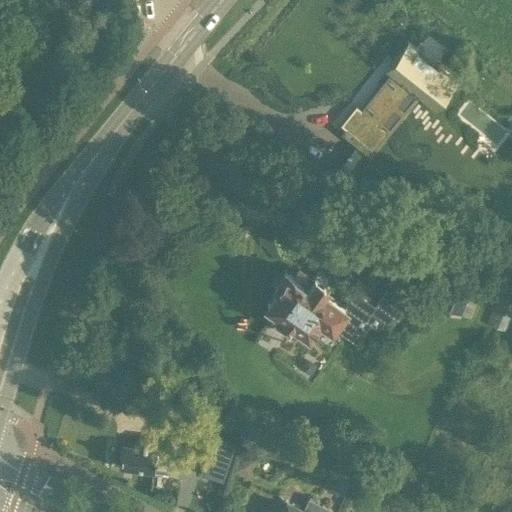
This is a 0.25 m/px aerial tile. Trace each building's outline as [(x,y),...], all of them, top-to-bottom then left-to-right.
[(355,104),(340,123),(344,127),(371,148),(386,129),(375,120),(404,84),(418,95),(434,107),(456,79),(406,39),(392,57),(384,67),(389,71),(360,107),(355,104)] [(279,286),(267,302),(277,309),(270,320),(287,333),(295,322),(316,337),(327,322),(340,333),(355,344),(360,337),(365,329),(366,329),(369,325),(379,332),(390,316),(397,321),(403,313),(396,308),(401,300),(385,289),(374,304),(365,298),(353,291),(345,302),(343,304),(324,290),(328,284),(324,281),(327,276),(317,269),(312,276),(307,272),(301,279),(285,267),(283,270),(279,267),(272,277),(276,280),(274,283),(279,286)] [(481,288),(448,274),(444,285),(434,281),(427,300),(436,304),(435,305),(469,319),(481,288)] [(497,293),(488,320),(503,325),(511,298),(497,293)] [(120,445),(118,465),(135,468),(135,472),(149,474),(150,470),(152,470),(153,468),(159,469),(158,475),(179,478),(186,429),(185,429),(184,432),(166,429),(166,426),(165,426),(163,441),(157,440),(157,439),(137,436),(136,447),(120,445)] [(212,435),(200,472),(222,479),(225,469),(230,455),(234,442),(212,435)] [(238,453),(233,470),(250,475),(255,457),(238,453)] [(345,487),(326,478),(322,485),(342,495),(345,487)] [(276,495),(266,511),(329,511),(331,510),(308,498),(302,508),(276,495)]
